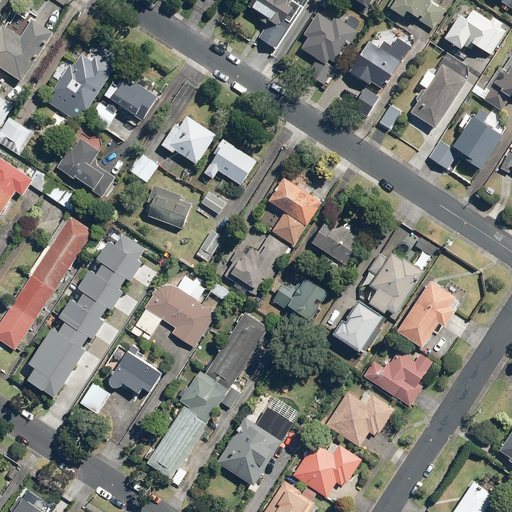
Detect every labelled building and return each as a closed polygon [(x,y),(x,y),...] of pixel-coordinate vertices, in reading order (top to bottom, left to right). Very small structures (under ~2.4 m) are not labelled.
[(253,0),(249,7),(288,31),(307,0),(253,0)] [(391,0),(387,7),(404,17),(407,12),(434,29),(447,9),(431,0),(391,0)] [(511,0),(498,0),(511,8),(511,0)] [(458,14),(444,39),(460,49),(463,45),(471,50),(474,46),(490,55),(505,31),(500,27),(503,22),(493,17),(491,21),(472,8),(465,18),(458,14)] [(324,85),(359,32),(336,17),(333,22),(319,13),(305,33),(308,37),(301,47),(316,57),(306,73),(324,85)] [(0,65),(23,81),(54,33),(33,19),(21,37),(3,25),(0,30),(0,65)] [(384,89),(412,47),(398,38),(393,46),(383,40),(379,46),(369,39),(348,71),(369,85),(371,81),(384,89)] [(86,111),(115,68),(110,64),(115,55),(97,44),(88,57),(81,53),(73,65),(69,64),(51,89),(55,91),(47,102),(76,121),(82,109),(86,111)] [(436,127),(467,79),(442,63),(411,111),(436,127)] [(511,64),(507,72),(503,70),(484,100),(501,112),(511,96),(511,64)] [(125,75),(110,96),(144,120),(159,99),(125,75)] [(0,84),(3,81),(0,78),(0,124),(1,125),(13,106),(0,97),(0,93),(2,91),(0,89),(0,84)] [(369,117),(382,98),(367,88),(354,107),(369,117)] [(391,128),(402,110),(392,104),(381,121),(391,128)] [(460,157),(481,170),(503,136),(493,130),(499,121),(478,108),(453,147),(463,153),(460,157)] [(216,133),(186,115),(167,145),(198,163),(216,133)] [(33,132),(9,116),(0,130),(0,140),(19,153),(33,132)] [(103,151),(76,136),(58,169),(70,176),(69,177),(108,197),(118,178),(94,166),(103,151)] [(241,185),(257,161),(221,137),(212,152),(216,154),(204,172),(212,178),(218,170),(241,185)] [(459,153),(439,140),(429,157),(449,170),(459,153)] [(145,181),(157,164),(138,151),(126,168),(145,181)] [(25,196),(35,180),(0,156),(0,216),(18,191),(25,196)] [(283,177),(268,200),(284,210),(271,230),(293,244),(307,223),(306,222),(316,206),(310,202),(314,196),(283,177)] [(51,179),(43,193),(69,210),(78,196),(51,179)] [(153,187),(144,211),(186,228),(195,204),(153,187)] [(224,202),(206,191),(199,202),(218,213),(224,202)] [(0,339),(14,349),(92,230),(69,215),(0,320),(0,339)] [(329,217),(313,242),(348,265),(364,239),(329,217)] [(222,236),(210,229),(199,247),(211,254),(222,236)] [(271,235),(259,254),(247,247),(230,277),(257,293),(287,245),(271,235)] [(36,369),(29,379),(55,396),(84,350),(80,347),(86,338),(91,341),(104,321),(99,318),(106,308),(110,311),(122,291),(119,289),(126,278),(130,281),(141,262),(139,261),(146,250),(123,236),(116,247),(107,242),(96,259),(102,263),(96,272),(88,268),(74,291),(80,294),(76,301),(71,297),(58,318),(66,323),(58,335),(52,331),(30,366),(36,369)] [(439,248),(421,237),(416,245),(434,256),(439,248)] [(397,315),(426,271),(405,256),(403,258),(393,252),(372,285),(378,289),(368,303),(385,314),(388,309),(397,315)] [(312,321),(330,290),(296,270),(278,301),(312,321)] [(196,345),(216,312),(167,279),(152,291),(145,306),(147,307),(163,317),(176,324),(173,331),(196,345)] [(456,296),(431,280),(398,331),(424,347),(440,322),(446,325),(456,309),(450,305),(456,296)] [(234,294),(216,282),(211,290),(228,302),(234,294)] [(361,350),(383,315),(360,300),(338,336),(361,350)] [(137,324),(153,333),(163,317),(147,307),(137,324)] [(271,325),(245,310),(206,372),(201,369),(181,399),(186,402),(148,460),(171,476),(271,325)] [(162,370),(129,349),(112,373),(110,378),(112,382),(117,384),(121,383),(124,379),(139,389),(144,383),(151,388),(162,370)] [(434,361),(423,354),(418,361),(401,351),(394,361),(391,360),(386,367),(375,360),(366,376),(413,406),(426,386),(421,382),(434,361)] [(110,393),(93,382),(80,401),(98,412),(110,393)] [(368,402),(350,391),(329,425),(361,445),(371,430),(377,434),(379,431),(382,433),(398,407),(374,393),(368,402)] [(258,421),(247,414),(218,459),(255,482),(294,421),(269,405),(258,421)] [(511,428),(498,449),(511,457),(511,428)] [(335,453),(317,442),(296,475),(328,495),(338,480),(344,484),(346,481),(349,482),(364,458),(341,443),(335,453)] [(454,511),(481,511),(494,495),(475,482),(454,511)] [(265,511),(308,511),(314,503),(284,483),(265,511)] [(43,511),(23,498),(13,511),(43,511)]
